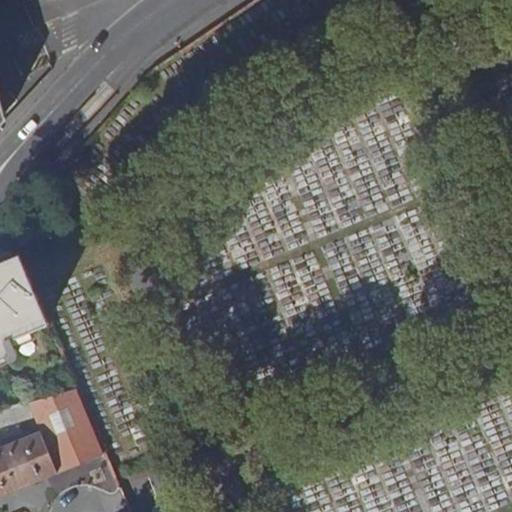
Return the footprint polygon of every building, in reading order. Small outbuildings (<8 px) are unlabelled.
[(52,207),(66,191),(54,180),(40,196),(52,207)] [(0,357),(5,354),(5,355),(5,356),(6,356),(6,357),(7,357),(7,358),(8,358),(9,358),(10,358),(11,358),(12,358),(13,358),(13,357),(14,357),(15,356),(15,355),(16,355),(16,354),(16,353),(16,352),(16,351),(16,350),(14,345),(10,337),(29,329),(47,321),(19,254),(13,255),(0,256),(0,357)] [(44,280),(36,283),(38,289),(46,285),(44,280)] [(10,337),(14,345),(33,337),(29,329),(10,337)] [(76,389),(29,402),(41,432),(8,445),(0,447),(0,497),(104,454),(76,389)] [(41,432),(29,402),(22,404),(19,405),(22,416),(0,422),(0,423),(8,445),(41,432)] [(0,422),(22,416),(19,405),(0,410),(0,422)] [(176,501),(169,505),(171,511),(176,511),(180,510),(176,501)]
